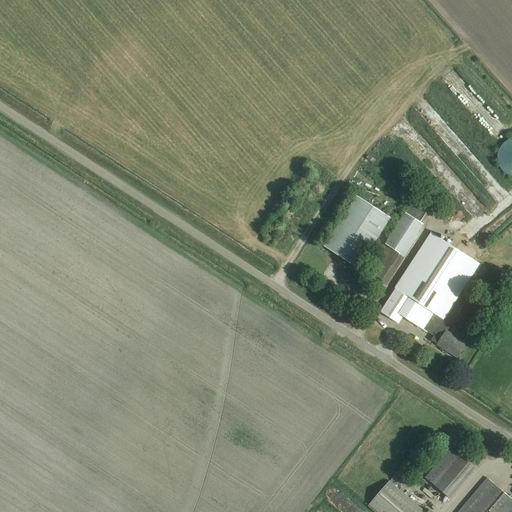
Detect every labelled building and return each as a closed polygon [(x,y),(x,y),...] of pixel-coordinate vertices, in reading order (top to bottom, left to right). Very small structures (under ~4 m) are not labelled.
[(511,139),(508,141),(502,146),(498,152),(497,159),(499,166),(503,172),(508,177),(511,177),(511,139)] [(491,179),(492,186),(499,186),(498,178),(491,179)] [(321,198),(325,188),(318,185),(314,195),(321,198)] [(255,230),(267,235),(283,196),(271,190),(255,230)] [(392,219),(359,197),(325,247),(358,269),(392,219)] [(416,197),(377,256),(383,260),(396,269),(397,269),(415,243),(413,241),(434,209),(431,207),(416,197)] [(292,243),(299,241),(296,230),(289,232),(292,243)] [(386,304),(381,312),(399,324),(404,316),(427,331),(434,335),(431,340),(438,345),(437,346),(456,359),(465,346),(446,333),(447,331),(451,325),(444,320),(480,266),(474,262),(432,234),(386,304)] [(374,268),(369,266),(365,273),(369,276),(374,268)] [(357,269),(355,273),(362,277),(364,273),(357,269)] [(487,301),(487,315),(497,315),(498,302),(487,301)] [(476,469),(451,447),(426,478),(450,499),(476,469)] [(511,511),(511,499),(488,479),(459,511),(511,511)] [(423,511),(389,481),(367,506),(374,511),(423,511)]
